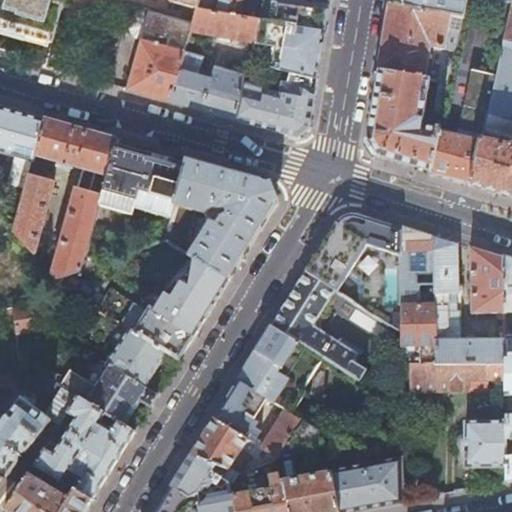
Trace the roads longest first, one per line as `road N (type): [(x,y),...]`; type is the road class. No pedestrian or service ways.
road 1 (residential): [(122,511),(328,172)]
road 2 (residential): [(0,81),(328,172)]
road 3 (residential): [(328,172),(511,228)]
road 4 (residential): [(328,172),(360,0)]
